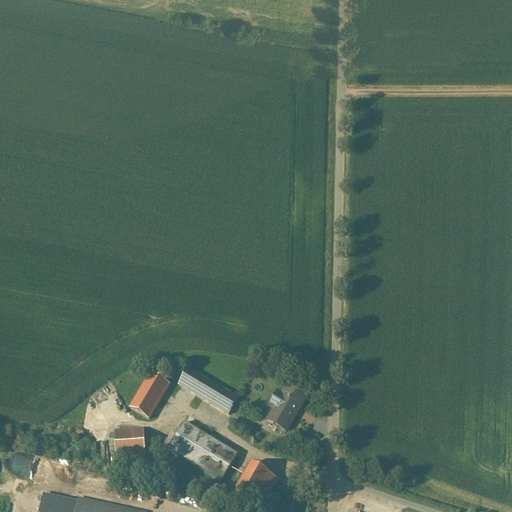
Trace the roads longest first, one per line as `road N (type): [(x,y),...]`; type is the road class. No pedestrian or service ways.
road 1 (unclassified): [(334,482),(342,0)]
road 2 (unknown): [(334,482),(155,419)]
road 3 (track): [(339,92),(511,91)]
